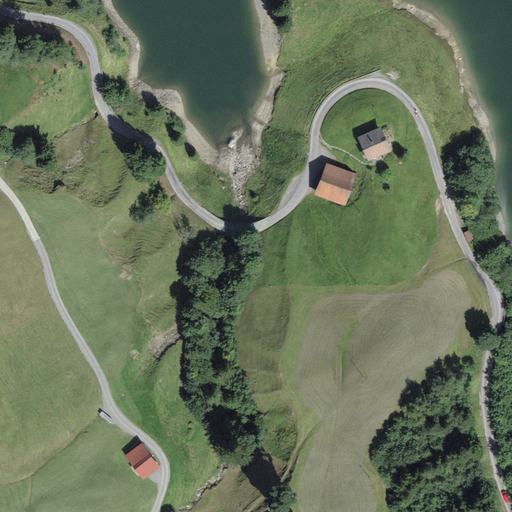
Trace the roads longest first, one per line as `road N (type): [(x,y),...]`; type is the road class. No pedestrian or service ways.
road 1 (unclassified): [(215,222),(263,225),(293,201),(307,179),(317,124),(343,91),(367,83),(399,93),(430,140),(458,231),(495,304),(484,394),(508,511)]
road 2 (track): [(0,182),(23,212),(112,407),(163,457),(156,511)]
road 3 (unclassified): [(215,222),(190,208),(108,119),(80,37),(0,7)]
